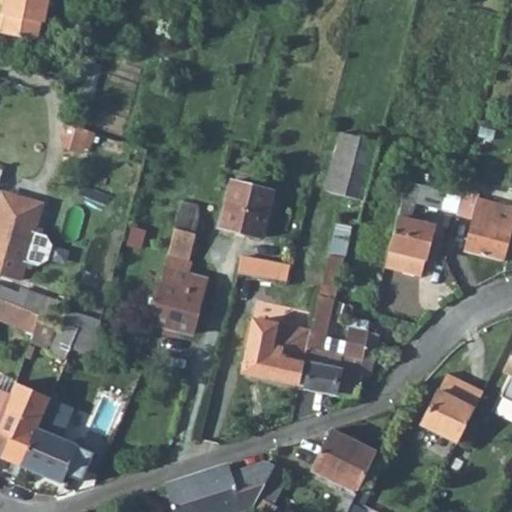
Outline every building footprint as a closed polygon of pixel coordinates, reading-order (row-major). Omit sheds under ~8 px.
[(46,0),(0,0),(0,35),(38,42),(46,0)] [(65,122),(60,146),(91,153),(97,130),(65,122)] [(339,130),(324,189),(363,199),(365,191),(378,140),(339,130)] [(228,181),(218,225),(262,236),(273,191),(270,191),(228,180),(228,181)] [(416,184),(404,181),(400,201),(389,248),(401,251),(396,268),(421,275),(434,225),(408,218),(416,184)] [(460,196),(456,213),(471,217),(463,248),(502,259),(511,221),(511,201),(509,201),(508,206),(503,205),(499,218),(473,211),(478,192),(462,187),(460,196)] [(0,201),(0,270),(20,277),(23,263),(36,267),(46,262),(50,247),(45,237),(32,233),(37,214),(33,203),(9,196),(0,201)] [(179,210),(176,219),(188,222),(190,212),(179,210)] [(319,289),(318,294),(333,298),(348,226),(333,223),(319,289)] [(131,227),(127,243),(139,246),(143,230),(131,227)] [(174,227),(151,323),(152,323),(192,333),(206,277),(188,272),(191,261),(188,260),(195,232),(174,227)] [(91,231),(78,280),(106,288),(109,276),(102,274),(111,237),(91,231)] [(401,251),(389,248),(385,265),(396,268),(401,251)] [(242,255),(239,271),(286,282),(290,266),(287,265),(256,258),(242,255)] [(31,276),(23,305),(37,311),(32,328),(41,331),(45,314),(50,294),(44,293),(48,282),(31,276)] [(310,331),(308,339),(317,341),(319,334),(324,336),(333,298),(318,294),(310,331)] [(0,297),(0,315),(32,328),(37,311),(23,305),(0,297)] [(69,300),(67,308),(94,318),(97,310),(69,300)] [(67,308),(63,321),(80,327),(89,331),(94,333),(96,328),(91,326),(94,318),(67,308)] [(342,353),(334,393),(357,398),(361,375),(370,377),(379,333),(367,330),(369,319),(350,315),(342,353)] [(63,321),(53,317),(42,343),(51,347),(42,367),(60,375),(72,347),(80,327),(63,321)] [(242,372),(298,384),(303,362),(307,345),(308,339),(310,331),(254,319),(242,372)] [(80,327),(72,347),(81,351),(89,331),(80,327)] [(123,329),(119,343),(138,350),(143,337),(123,329)] [(307,345),(303,362),(311,364),(306,387),(334,393),(342,353),(307,345)] [(447,373),(421,424),(445,436),(438,450),(450,456),(478,397),(481,391),(447,373)] [(0,433),(10,400),(12,395),(0,390),(0,433)] [(10,400),(0,433),(0,455),(21,465),(38,426),(43,414),(10,400)] [(38,426),(21,465),(61,482),(65,474),(81,481),(94,452),(38,426)] [(346,511),(354,499),(356,495),(354,494),(375,452),(331,430),(329,431),(310,471),(347,489),(334,511),(346,511)] [(172,511),(238,511),(252,508),(258,496),(259,493),(272,465),(266,462),(231,474),(228,464),(163,485),(172,511)] [(272,465),(259,493),(276,500),(288,472),(272,465)] [(354,499),(363,504),(370,490),(360,486),(356,495),(354,499)] [(252,508),(259,511),(279,511),(281,510),(258,496),(252,508)] [(362,511),(366,505),(363,504),(354,499),(346,511),(362,511)]
